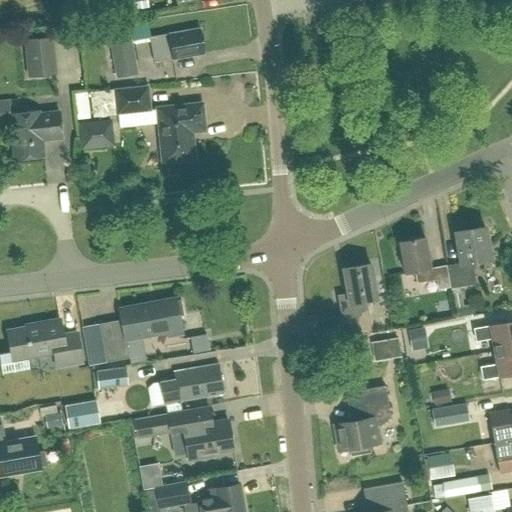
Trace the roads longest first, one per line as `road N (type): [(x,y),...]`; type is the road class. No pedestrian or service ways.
road 1 (residential): [(298,511),(283,247)]
road 2 (residential): [(283,247),(260,0)]
road 3 (unclassified): [(283,247),(501,153)]
road 4 (unclassified): [(70,276),(283,247)]
road 5 (residential): [(0,197),(51,200),(70,276)]
